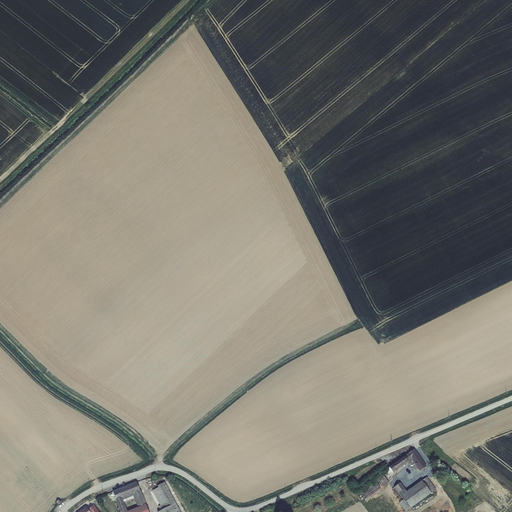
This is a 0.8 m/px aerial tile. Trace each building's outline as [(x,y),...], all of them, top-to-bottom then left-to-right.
[(415,449),(408,454),(407,454),(405,456),(389,467),(393,473),(409,462),(409,463),(412,460),(420,471),(427,467),(415,449)] [(454,464),(452,466),(467,477),(469,474),(454,464)] [(389,482),(383,474),(377,478),(383,486),(389,482)] [(398,494),(399,493),(403,499),(410,508),(410,509),(431,493),(436,489),(427,477),(422,480),(407,491),(401,483),(394,487),(398,494)] [(379,486),(380,486),(375,480),(360,492),(363,497),(379,486)] [(156,503),(159,506),(160,507),(160,508),(158,510),(159,511),(190,511),(158,481),(150,483),(151,485),(162,497),(157,502),(156,503)] [(379,486),(363,497),(365,499),(381,488),(379,486)] [(149,511),(148,509),(139,487),(132,490),(127,492),(115,496),(121,511),(149,511)] [(410,508),(403,499),(399,502),(406,511),(410,508)]
